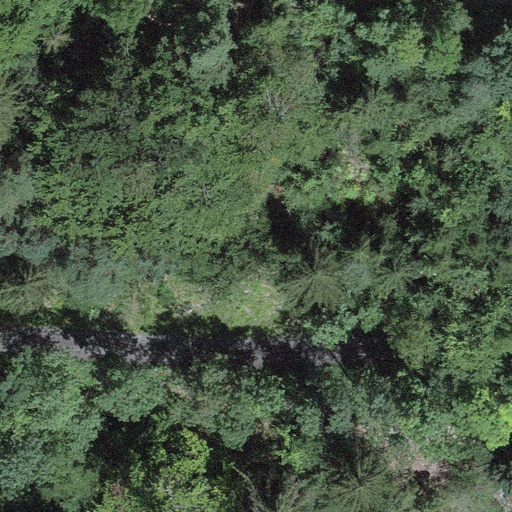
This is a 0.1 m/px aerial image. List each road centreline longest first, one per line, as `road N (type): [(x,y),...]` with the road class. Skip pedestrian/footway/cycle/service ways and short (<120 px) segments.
road 1 (trunk): [(136,511),(365,0)]
road 2 (unclassified): [(0,339),(314,351),(511,338)]
